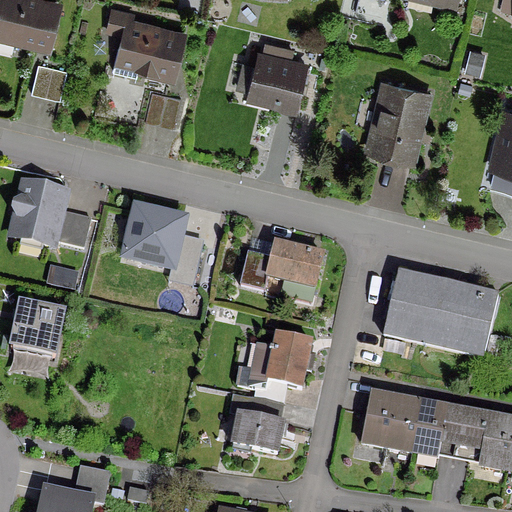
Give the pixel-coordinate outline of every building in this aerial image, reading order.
[(54,6),(28,0),(1,0),(0,6),(0,52),(8,55),(11,41),(44,48),(54,6)] [(383,0),(425,0),(452,6),(453,0),(352,0),(350,11),(379,18),(383,0)] [(136,70),(169,78),(179,36),(128,24),(129,16),(110,11),(105,31),(125,36),(121,51),(116,50),(111,73),(134,78),(136,70)] [(257,69),(242,65),(236,89),(270,97),(270,100),(278,102),(277,107),(295,111),(302,82),(299,81),(303,66),(261,55),(257,69)] [(64,73),(36,66),(29,95),(57,102),(64,73)] [(426,95),(382,85),(366,151),(410,162),(426,95)] [(179,100),(150,93),(143,122),(172,129),(179,100)] [(511,116),(501,114),(491,155),(492,155),(489,167),(492,168),(488,185),(510,190),(511,184),(511,116)] [(63,197),(22,187),(18,202),(12,206),(10,213),(14,219),(10,238),(51,248),(52,243),(81,250),(89,221),(59,214),(63,197)] [(186,216),(137,205),(125,256),(175,267),(186,216)] [(280,298),(309,305),(320,258),(273,247),(269,261),(245,255),(237,288),(262,294),(266,275),(285,280),(280,298)] [(496,299),(396,277),(382,337),(481,361),(496,299)] [(64,309),(21,301),(12,343),(55,352),(64,309)] [(285,389),(299,392),(309,345),(275,338),(275,339),(273,351),(259,348),(253,375),(268,378),(266,388),(257,386),(254,399),(282,404),(285,389)] [(394,402),(368,397),(359,445),(385,450),(394,402)] [(277,426),(282,404),(254,399),(254,402),(231,398),(227,416),(236,418),(230,447),(275,456),(281,427),(277,426)] [(419,407),(394,402),(385,450),(410,455),(419,407)] [(445,412),(419,407),(410,455),(436,460),(438,452),(452,455),(458,423),(443,420),(445,412)] [(505,473),(511,434),(511,424),(488,420),(479,468),(505,473)] [(473,425),(458,423),(452,455),(468,458),(473,425)] [(146,494),(128,490),(125,501),(144,505),(146,494)] [(43,511),(98,511),(100,505),(46,496),(43,511)]
